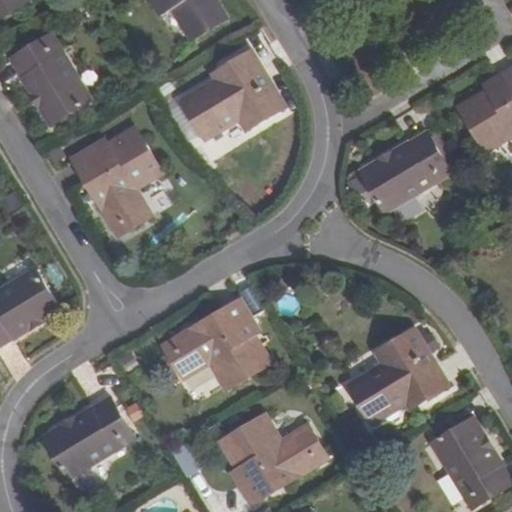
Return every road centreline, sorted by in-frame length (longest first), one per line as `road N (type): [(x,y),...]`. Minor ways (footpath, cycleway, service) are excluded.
road 1 (residential): [(321,133),(316,178),(294,219),(115,321)]
road 2 (residential): [(477,0),(495,31),(321,133)]
road 3 (residential): [(115,321),(0,125)]
road 4 (residential): [(357,256),(415,285),(439,307),(511,414)]
road 5 (residential): [(115,321),(24,392),(0,442)]
